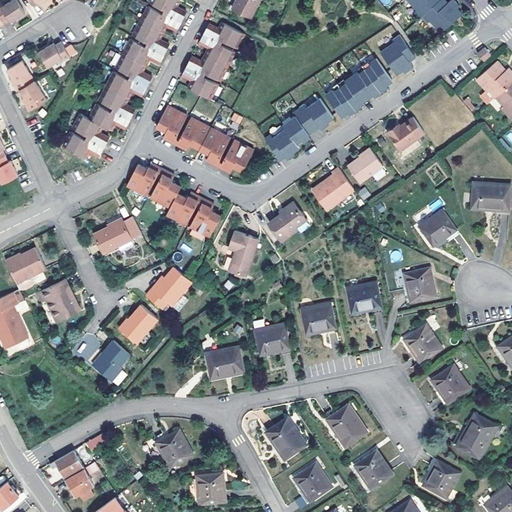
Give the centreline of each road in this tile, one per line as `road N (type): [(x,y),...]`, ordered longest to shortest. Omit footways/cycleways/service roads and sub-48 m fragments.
road 1 (residential): [(138,140),(233,196),(269,192),(499,22)]
road 2 (residential): [(19,465),(121,411),(221,407)]
road 3 (residential): [(138,140),(207,0)]
road 4 (residential): [(54,205),(0,89)]
